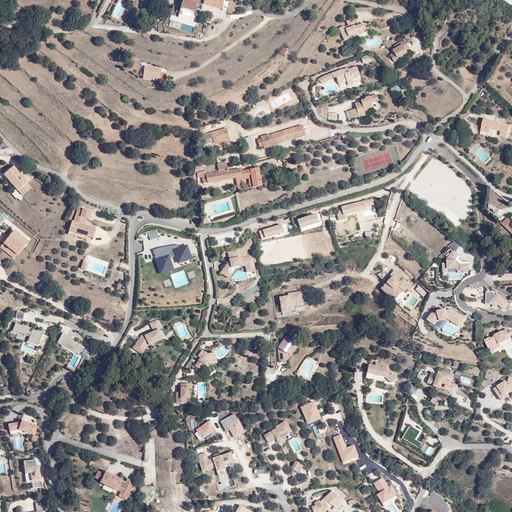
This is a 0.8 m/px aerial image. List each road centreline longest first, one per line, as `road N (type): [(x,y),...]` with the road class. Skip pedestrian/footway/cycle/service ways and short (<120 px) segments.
road 1 (residential): [(201,231),(368,186),(405,168),(465,103),(511,26)]
road 2 (residential): [(120,335),(139,219),(201,231)]
road 3 (unknown): [(139,219),(90,203),(0,137)]
road 4 (residential): [(511,449),(447,447),(412,511)]
road 5 (residential): [(120,335),(0,274)]
road 6 (unknown): [(70,408),(68,377),(40,396),(17,396),(0,357)]
road 7 (unknown): [(429,472),(375,433),(361,400),(362,373)]
road 8 (unknown): [(181,388),(205,332),(264,334)]
road 9 (residential): [(55,435),(120,335)]
